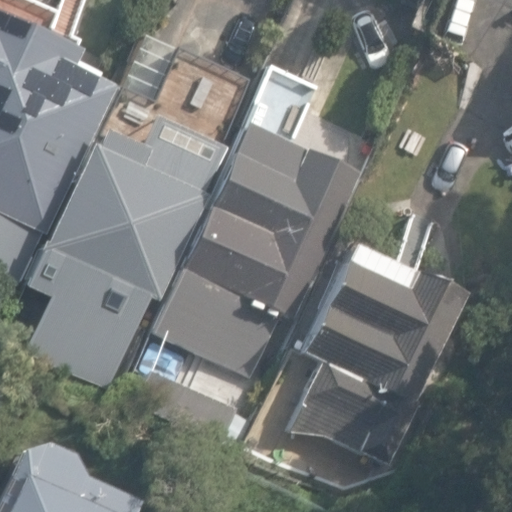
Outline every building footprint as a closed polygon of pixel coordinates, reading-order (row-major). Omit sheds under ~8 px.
[(112,68),(0,18),(0,276),(17,283),(112,68)] [(352,174),(234,123),(141,336),(258,387),(352,174)] [(203,180),(92,132),(22,294),(55,308),(44,333),(98,356),(120,304),(145,315),(203,180)] [(454,287),(338,239),(292,349),(305,355),(276,425),(379,468),(454,287)] [(68,451),(19,440),(0,486),(0,511),(130,511),(136,499),(76,474),(68,451)]
